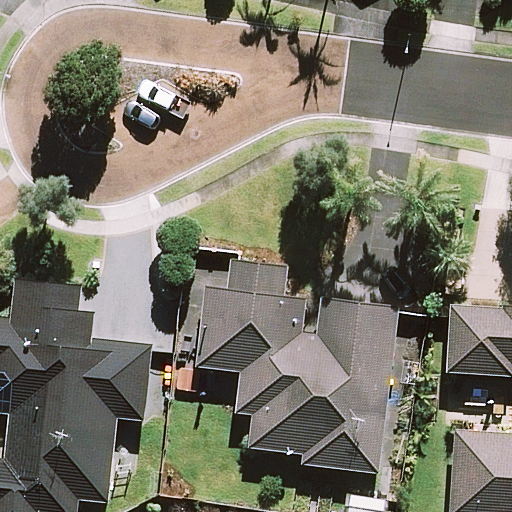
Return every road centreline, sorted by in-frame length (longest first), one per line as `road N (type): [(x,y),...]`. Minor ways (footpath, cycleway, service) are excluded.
road 1 (residential): [(353,81),(114,182),(74,178),(46,155),(36,115),(44,72),(77,43),(121,38),(238,50)]
road 2 (residential): [(353,81),(511,102)]
